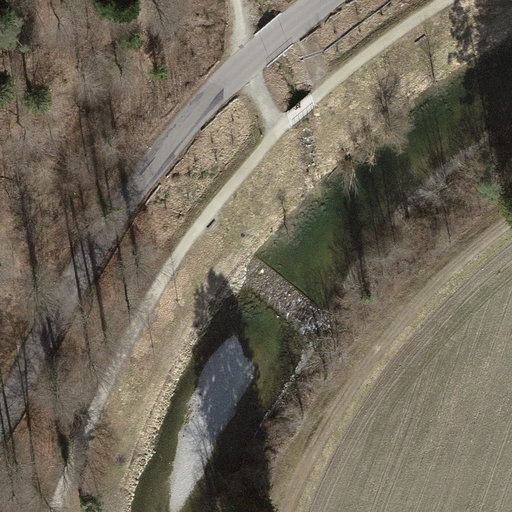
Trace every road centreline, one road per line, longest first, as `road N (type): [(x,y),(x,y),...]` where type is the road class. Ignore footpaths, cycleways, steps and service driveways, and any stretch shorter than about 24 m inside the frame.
road 1 (tertiary): [(0,425),(68,291),(158,156),(217,91),(324,0)]
road 2 (track): [(276,133),(153,294),(56,511)]
road 3 (track): [(288,511),(330,423),(395,330),(511,221)]
road 4 (track): [(451,0),(386,41),(276,133)]
road 5 (track): [(238,0),(276,133)]
